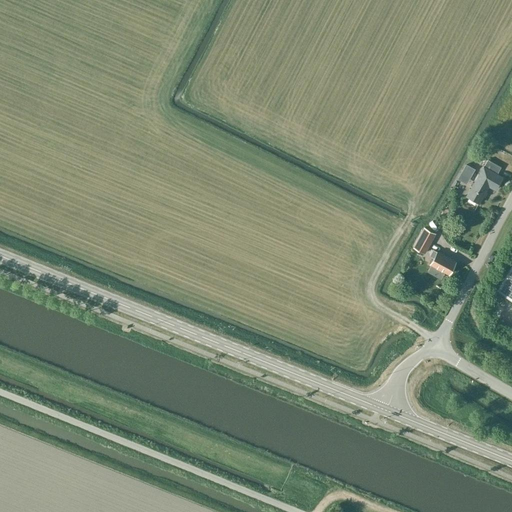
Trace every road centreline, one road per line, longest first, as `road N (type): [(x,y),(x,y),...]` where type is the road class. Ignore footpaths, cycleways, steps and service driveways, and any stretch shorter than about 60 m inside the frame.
road 1 (primary): [(384,409),(0,256)]
road 2 (unclassified): [(293,511),(0,392)]
road 3 (unclassified): [(436,347),(511,203)]
road 4 (primary): [(384,409),(511,461)]
